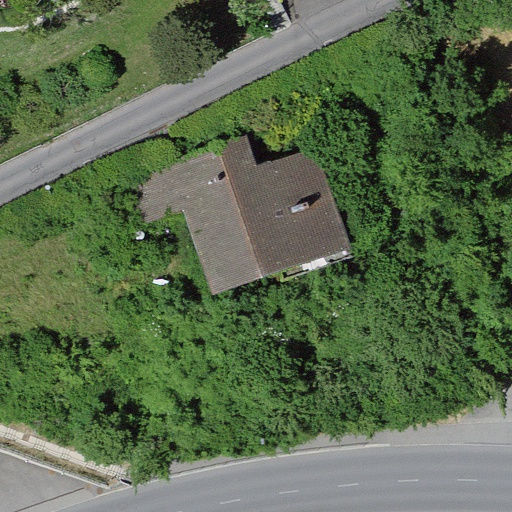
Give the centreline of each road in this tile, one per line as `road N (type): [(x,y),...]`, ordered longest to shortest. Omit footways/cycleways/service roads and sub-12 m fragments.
road 1 (residential): [(396,0),(0,188)]
road 2 (tertiary): [(198,511),(339,490),(511,485)]
